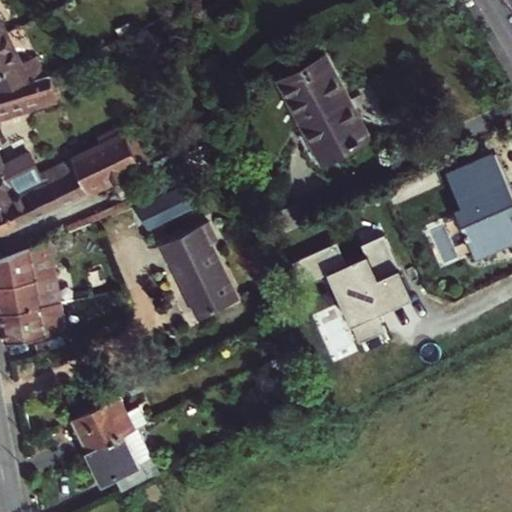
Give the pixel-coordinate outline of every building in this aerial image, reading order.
[(0,0),(0,34),(9,30),(0,11),(0,0)] [(170,14),(145,26),(169,71),(189,110),(213,98),(214,98),(178,27),(170,14)] [(169,71),(145,26),(64,67),(79,96),(88,111),(169,71)] [(0,90),(46,75),(38,55),(24,60),(9,30),(0,34),(0,90)] [(282,80),(306,125),(351,104),(326,57),(282,80)] [(79,96),(64,67),(49,74),(57,99),(59,106),(79,96)] [(13,185),(8,171),(0,146),(0,117),(57,99),(49,74),(46,75),(0,90),(0,235),(141,167),(124,131),(56,164),(13,185)] [(213,98),(189,110),(187,111),(214,165),(240,153),(213,98)] [(366,132),(351,104),(306,125),(308,128),(323,157),(366,132)] [(323,157),(308,128),(297,135),(312,162),(323,157)] [(241,149),(244,154),(265,144),(263,139),(241,149)] [(270,157),(265,144),(244,154),(250,167),(270,157)] [(13,185),(56,164),(49,152),(8,171),(13,185)] [(511,236),(511,198),(492,153),(450,172),(464,205),(458,207),(477,252),(511,236)] [(202,201),(192,181),(139,206),(149,227),(202,201)] [(208,221),(163,243),(200,317),(238,298),(210,242),(217,239),(208,221)] [(337,241),(304,256),(315,278),(328,273),(351,324),(353,323),(360,338),(387,326),(379,310),(412,295),(384,233),(360,243),(365,254),(347,262),(337,241)] [(276,258),(267,238),(250,245),(260,266),(276,258)] [(0,296),(3,311),(63,299),(56,273),(49,240),(0,257),(0,296)] [(68,325),(63,299),(3,311),(9,342),(49,334),(68,325)] [(122,393),(75,416),(90,449),(125,432),(138,426),(122,393)] [(117,477),(123,488),(161,469),(155,458),(142,464),(125,432),(90,449),(105,482),(117,477)]
